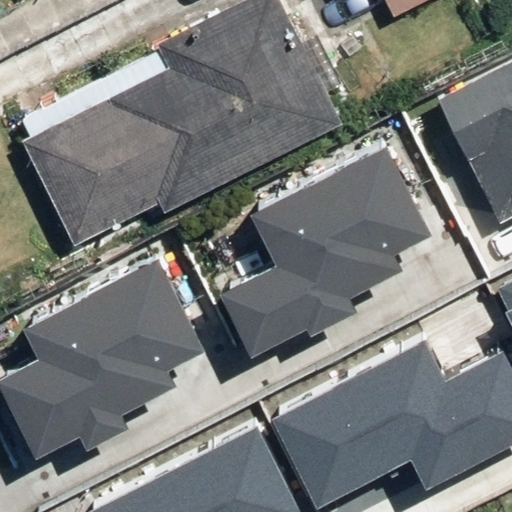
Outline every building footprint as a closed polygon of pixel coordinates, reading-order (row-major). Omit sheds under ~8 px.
[(160,210),(340,121),(279,0),(239,0),(156,41),(159,48),(19,118),(27,135),(20,138),(73,243),(156,202),(160,210)] [(384,0),(391,12),(414,0),(384,0)] [(511,64),(440,102),(504,223),(511,218),(511,64)] [(222,296),(253,356),(305,329),(308,333),(353,310),(347,297),(399,270),(392,257),(431,237),(386,151),(254,219),(279,267),(222,296)] [(0,383),(0,390),(35,458),(81,434),(89,449),(125,430),(118,415),(172,386),(164,371),(204,350),(158,261),(24,331),(41,363),(0,383)] [(511,283),(496,292),(511,323),(511,283)] [(421,343),(273,420),(318,506),(412,457),(428,488),(511,444),(511,373),(501,353),(442,383),(421,343)] [(298,511),(256,431),(100,511),(298,511)]
